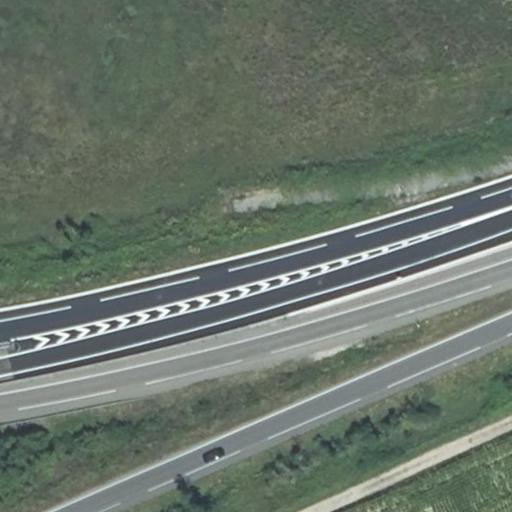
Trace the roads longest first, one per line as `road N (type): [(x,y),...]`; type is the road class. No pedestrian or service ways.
road 1 (motorway): [(511,220),(224,314),(0,366)]
road 2 (motorway): [(511,196),(264,271),(0,331)]
road 3 (motorway): [(0,401),(293,341),(511,271)]
road 4 (motorway): [(77,511),(511,322)]
road 5 (track): [(308,511),(511,421)]
